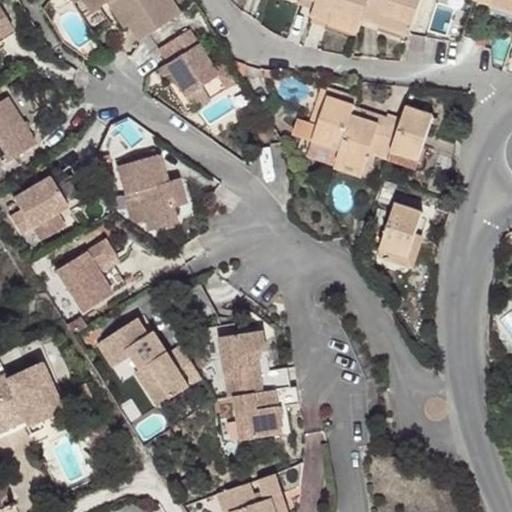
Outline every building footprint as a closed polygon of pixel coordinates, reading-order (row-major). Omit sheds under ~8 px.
[(143,41),(181,17),(170,0),(83,0),(92,14),(113,1),(118,7),(114,9),(126,29),(130,27),(141,44),(143,41)] [(318,0),(318,2),(311,20),(356,37),(358,32),(370,0),(318,0)] [(370,0),(358,32),(379,41),(386,27),(415,39),(429,1),(425,0),(370,0)] [(511,0),(479,0),(477,7),(496,14),(501,2),(511,6),(511,0)] [(511,6),(501,2),(496,14),(511,20),(511,6)] [(0,43),(11,37),(0,18),(0,43)] [(409,54),(414,43),(415,39),(386,27),(379,41),(409,54)] [(181,101),(219,80),(191,34),(162,51),(169,64),(161,69),(181,101)] [(227,92),(219,80),(181,101),(177,105),(185,118),(227,92)] [(352,118),(355,108),(318,98),(305,139),(314,143),(328,111),(352,118)] [(0,164),(30,147),(3,103),(0,104),(0,164)] [(310,156),(318,158),(337,163),(348,128),(352,118),(328,111),(314,143),(310,156)] [(380,124),(352,118),(348,128),(377,138),(380,124)] [(348,128),(337,163),(335,171),(366,180),(369,170),(388,175),(391,166),(404,127),(381,121),(380,124),(377,138),(348,128)] [(405,124),(404,127),(391,166),(421,175),(434,134),(405,124)] [(337,163),(318,158),(315,168),(334,174),(335,171),(337,163)] [(189,212),(181,183),(164,189),(159,170),(153,160),(118,170),(116,173),(134,229),(147,227),(150,235),(176,229),(174,217),(189,212)] [(391,166),(388,175),(418,185),(421,175),(391,166)] [(335,171),(334,174),(331,183),(361,193),(366,180),(335,171)] [(48,182),(12,204),(19,215),(8,221),(19,238),(29,233),(65,211),(68,216),(85,207),(69,181),(53,191),(48,182)] [(409,271),(422,232),(393,223),(379,262),(383,264),(409,271)] [(430,234),(422,232),(409,271),(383,264),(380,274),(416,287),(425,264),(421,262),(430,234)] [(104,240),(53,273),(80,316),(112,296),(96,271),(115,258),(104,240)] [(79,319),(65,328),(73,339),(87,330),(79,319)] [(200,380),(179,345),(166,352),(152,333),(147,336),(136,320),(101,344),(117,367),(130,360),(138,372),(146,368),(156,384),(145,392),(155,409),(200,380)] [(227,402),(233,401),(288,391),(285,370),(270,371),(263,332),(217,340),(227,402)] [(3,377),(0,377),(0,427),(21,417),(24,423),(26,428),(62,412),(40,365),(5,381),(3,377)] [(146,368),(138,372),(134,374),(145,392),(156,384),(146,368)] [(303,408),(299,389),(288,391),(233,401),(242,444),(282,437),(277,412),(303,408)] [(21,417),(0,427),(0,433),(24,423),(21,417)] [(104,423),(83,433),(94,455),(114,445),(104,423)] [(281,511),(272,481),(211,503),(213,511),(281,511)]
